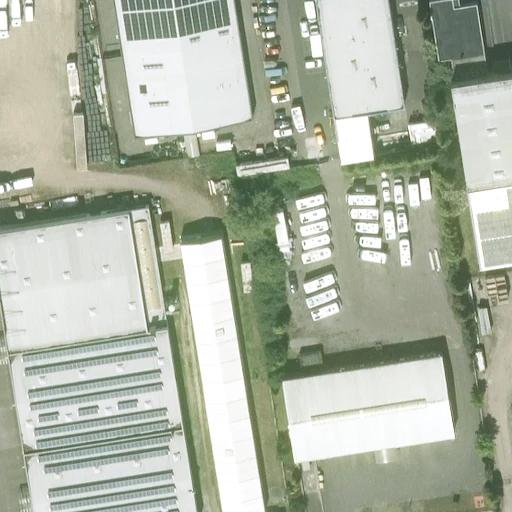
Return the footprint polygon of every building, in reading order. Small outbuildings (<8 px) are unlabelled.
[(234,0),(112,0),(134,136),(253,117),(234,0)] [(388,0),(315,0),(333,115),(404,104),(388,0)] [(476,3),(453,6),(452,0),(428,0),(438,59),(450,57),(454,78),(487,73),(476,3)] [(454,78),(451,78),(467,183),(511,175),(511,68),(487,73),(454,78)] [(511,175),(467,183),(479,262),(511,257),(511,175)] [(196,511),(148,205),(0,228),(0,302),(33,511),(196,511)] [(441,351),(282,376),(294,456),(454,431),(441,351)] [(320,351),(299,354),(300,365),(322,362),(320,351)]
